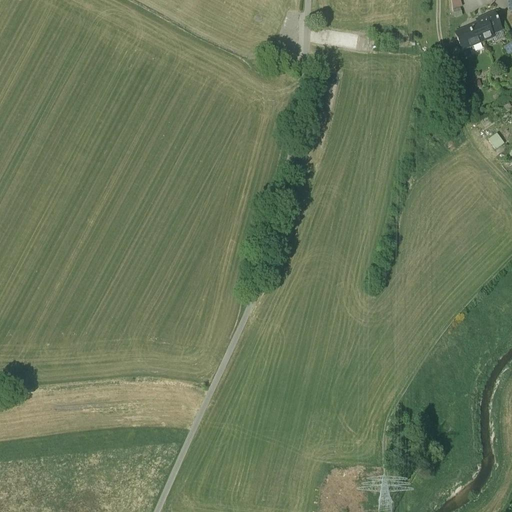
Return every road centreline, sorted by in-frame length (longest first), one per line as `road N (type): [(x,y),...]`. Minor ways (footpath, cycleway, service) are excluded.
road 1 (track): [(385,511),(385,446),(395,407),(439,335),(511,258)]
road 2 (track): [(511,187),(465,130),(443,52),(439,0)]
